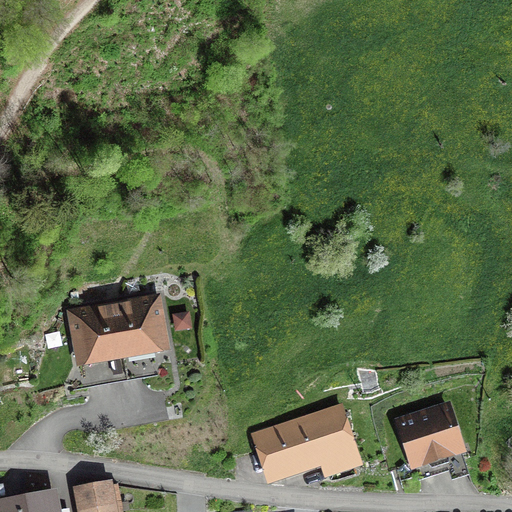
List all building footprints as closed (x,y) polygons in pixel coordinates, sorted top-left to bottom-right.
[(73,317),(82,365),(160,351),(152,303),(73,317)] [(411,467),(460,451),(447,409),(397,425),(411,467)] [(338,415),(255,444),(270,486),(353,457),(338,415)] [(114,511),(110,491),(80,497),(82,511),(114,511)] [(0,508),(0,511),(54,511),(52,500),(0,508)]
